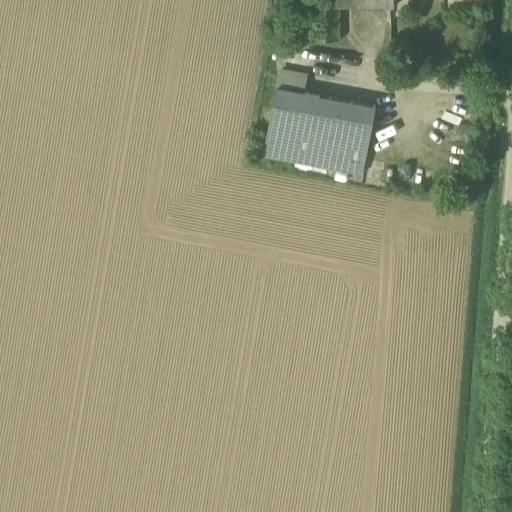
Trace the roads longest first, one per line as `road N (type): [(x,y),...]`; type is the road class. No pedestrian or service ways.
road 1 (unclassified): [(488,511),(511,211)]
road 2 (track): [(511,87),(371,79)]
